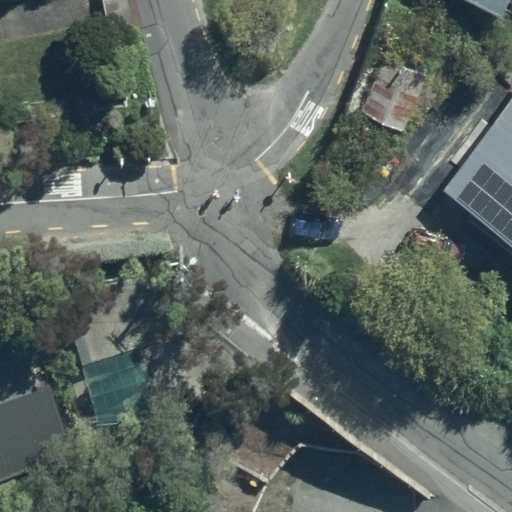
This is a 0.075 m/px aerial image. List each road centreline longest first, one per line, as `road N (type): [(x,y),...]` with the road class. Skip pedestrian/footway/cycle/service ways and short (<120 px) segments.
road 1 (residential): [(211,188),(224,249),(258,304),(511,473)]
road 2 (residential): [(211,188),(281,130),(344,0)]
road 3 (residential): [(211,188),(0,201)]
road 4 (residential): [(165,0),(211,188)]
